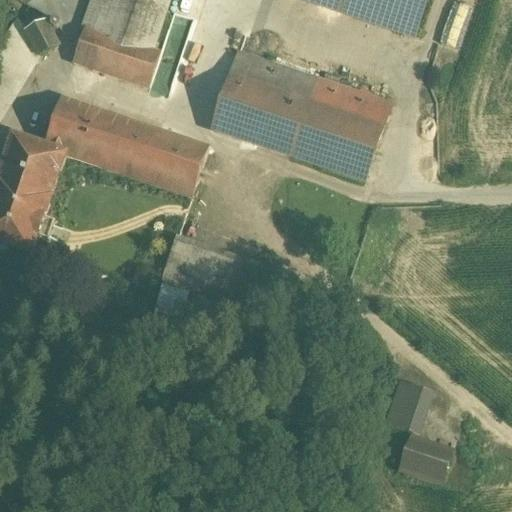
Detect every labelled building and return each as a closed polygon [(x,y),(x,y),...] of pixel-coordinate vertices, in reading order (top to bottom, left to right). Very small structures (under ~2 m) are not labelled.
[(84,32),(73,65),(149,91),(160,56),(152,53),(170,0),(91,0),(81,31),(84,32)] [(185,0),(186,4),(188,9),(191,13),(194,16),(198,19),(203,21),(207,23),(212,23),(217,23),(221,22),(226,21),(230,18),(234,15),(237,12),(239,8),(241,3),(242,0),(185,0)] [(426,0),(296,0),(412,41),(426,0)] [(46,26),(25,37),(37,60),(58,49),(46,26)] [(239,56),(213,133),(364,185),(390,108),(239,56)] [(61,101),(45,151),(65,158),(192,201),(209,150),(61,101)] [(45,151),(12,140),(0,175),(0,247),(32,258),(65,158),(45,151)] [(257,274),(176,246),(165,279),(245,306),(257,274)] [(382,429),(418,439),(430,395),(395,385),(382,429)] [(451,456),(411,443),(401,473),(441,486),(451,456)]
